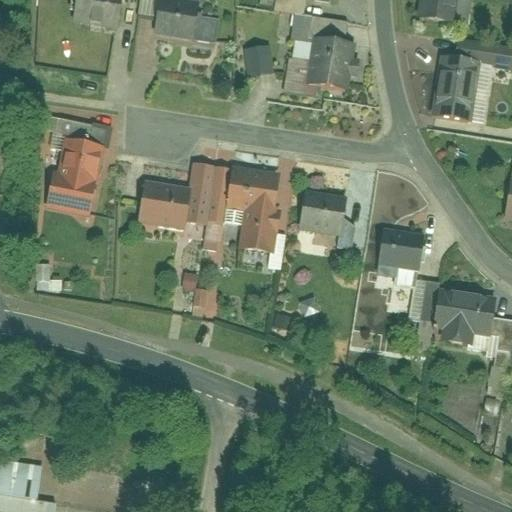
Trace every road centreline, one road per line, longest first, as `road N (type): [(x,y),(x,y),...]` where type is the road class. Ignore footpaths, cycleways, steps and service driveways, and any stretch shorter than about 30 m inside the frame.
road 1 (tertiary): [(0,323),(102,345),(234,394),(495,511)]
road 2 (residential): [(155,133),(200,125),(415,158)]
road 3 (residential): [(388,0),(415,158)]
road 4 (residential): [(415,158),(458,224),(511,278)]
